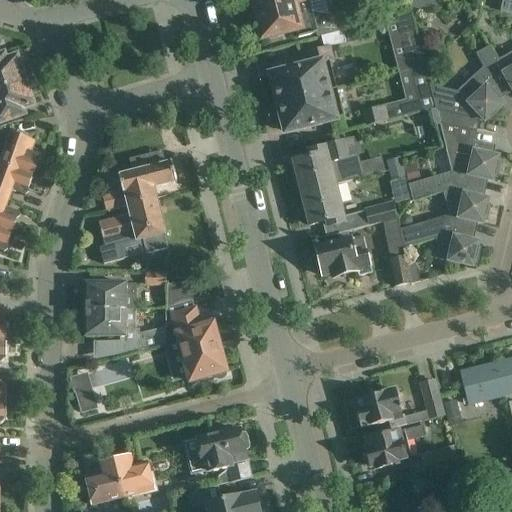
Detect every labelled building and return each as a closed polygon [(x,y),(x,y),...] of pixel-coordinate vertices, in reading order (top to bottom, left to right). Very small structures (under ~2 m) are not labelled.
[(245,0),(252,26),(258,24),(262,40),(296,32),(298,39),(318,34),(321,38),(323,37),(343,32),(338,14),(309,14),(305,0),(245,0)] [(511,0),(503,0),(501,12),(511,14),(511,0)] [(410,15),(395,19),(409,73),(410,73),(424,69),(410,15)] [(343,32),(323,37),(325,49),(327,48),(330,47),(346,43),(343,32)] [(278,105),(336,90),(329,63),(333,62),(330,47),(327,48),(325,49),(308,53),(311,67),(271,77),(278,105)] [(457,92),(429,86),(435,110),(436,111),(477,120),(479,117),(485,123),(488,120),(490,121),(501,111),(499,109),(503,106),(497,100),(502,96),(511,90),(497,61),(489,47),(476,55),(484,68),(457,92)] [(511,52),(497,61),(511,90),(511,52)] [(0,58),(0,90),(24,82),(16,59),(5,63),(3,57),(0,58)] [(418,104),(387,112),(389,122),(435,110),(429,86),(425,69),(424,69),(410,73),(418,104)] [(32,106),(24,82),(0,90),(0,123),(23,115),(21,110),(32,106)] [(336,90),(278,105),(286,133),(343,118),(336,90)] [(477,120),(436,111),(440,126),(474,132),(477,120)] [(471,144),(474,132),(440,126),(452,173),(493,182),(493,178),(496,178),(500,163),(497,163),(498,158),(490,157),(491,156),(490,156),(492,149),(489,149),(489,148),(471,144)] [(11,135),(0,165),(32,178),(40,157),(39,157),(30,154),(34,144),(11,135)] [(328,148),(308,153),(310,158),(293,162),(301,195),(336,186),(331,164),(347,161),(343,144),(328,148)] [(401,158),(386,162),(389,172),(403,168),(401,158)] [(107,197),(104,202),(107,212),(127,207),(147,202),(146,197),(155,194),(154,189),(177,183),(171,163),(118,177),(122,193),(107,197)] [(32,178),(0,165),(0,164),(0,197),(9,201),(12,192),(25,197),(32,178)] [(403,168),(389,172),(391,182),(406,178),(403,168)] [(417,169),(405,172),(409,184),(421,181),(417,169)] [(452,173),(408,186),(412,203),(443,194),(450,216),(483,225),(483,221),(486,221),(489,206),(487,206),(488,201),(481,199),(485,181),(492,182),(493,182),(452,173)] [(336,186),(301,195),(310,227),(326,223),(328,228),(345,224),(336,186)] [(115,220),(98,224),(102,240),(104,248),(99,249),(104,266),(123,261),(120,245),(136,241),(136,243),(143,241),(146,253),(166,248),(162,236),(166,235),(155,194),(146,197),(147,202),(127,207),(130,217),(115,220)] [(0,230),(11,235),(18,215),(5,210),(9,201),(0,197),(0,230)] [(398,220),(394,206),(365,213),(368,228),(381,224),(397,220),(398,220)] [(402,217),(400,221),(401,226),(406,228),(410,227),(413,222),(411,217),(407,215),(402,217)] [(450,216),(400,231),(404,249),(437,239),(442,260),(449,261),(449,263),(466,267),(473,268),(474,264),(476,264),(479,249),(477,249),(478,244),(471,243),(475,224),(482,225),(483,225),(450,216)] [(410,285),(400,233),(397,220),(381,224),(390,261),(389,261),(396,288),(410,285)] [(0,252),(4,254),(11,235),(0,230),(0,252)] [(365,253),(362,238),(316,250),(322,277),(333,275),(334,279),(358,273),(359,278),(371,274),(365,253)] [(417,272),(409,274),(411,285),(420,283),(417,272)] [(167,308),(167,286),(167,275),(154,274),(145,274),(144,286),(166,286),(165,309),(167,308)] [(168,302),(189,303),(190,285),(169,284),(168,302)] [(86,286),(86,312),(134,312),(134,297),(134,287),(125,287),(125,286),(86,286)] [(201,329),(195,310),(171,317),(190,383),(214,376),(214,377),(215,378),(216,379),(217,380),(218,380),(220,380),(221,380),(223,379),(224,379),(225,378),(225,377),(225,376),(226,375),(226,374),(225,373),(213,326),(201,329)] [(134,325),(134,312),(86,312),(86,337),(120,338),(120,357),(139,352),(165,346),(165,330),(134,335),(134,325)] [(511,360),(497,364),(505,396),(511,394),(511,360)] [(505,396),(497,364),(460,374),(468,405),(505,396)] [(442,413),(433,382),(421,385),(430,420),(443,416),(442,413)] [(92,389),(75,394),(81,415),(98,410),(92,389)] [(400,407),(395,392),(355,402),(357,409),(346,411),(352,432),(389,423),(391,430),(405,427),(400,410),(402,410),(401,407),(400,407)] [(459,413),(456,401),(443,404),(447,417),(459,413)] [(426,438),(423,427),(403,432),(366,441),(368,450),(366,451),(370,469),(376,467),(376,470),(396,465),(395,461),(410,457),(406,444),(426,438)] [(241,434),(240,431),(196,442),(200,457),(189,459),(192,474),(205,471),(207,477),(226,472),(227,473),(217,479),(219,486),(250,478),(247,465),(246,465),(245,462),(247,461),(245,452),(249,449),(249,445),(247,438),(245,434),(241,434)] [(455,459),(452,447),(419,456),(422,467),(455,459)] [(131,457),(113,462),(123,499),(154,491),(148,464),(133,467),(131,457)] [(123,499),(113,462),(96,466),(99,476),(84,479),(91,507),(123,499)] [(452,468),(447,472),(448,480),(454,482),(460,477),(458,470),(452,468)] [(213,505),(210,491),(210,492),(188,497),(191,510),(207,506),(208,511),(259,511),(256,496),(239,500),(238,498),(213,505)]
